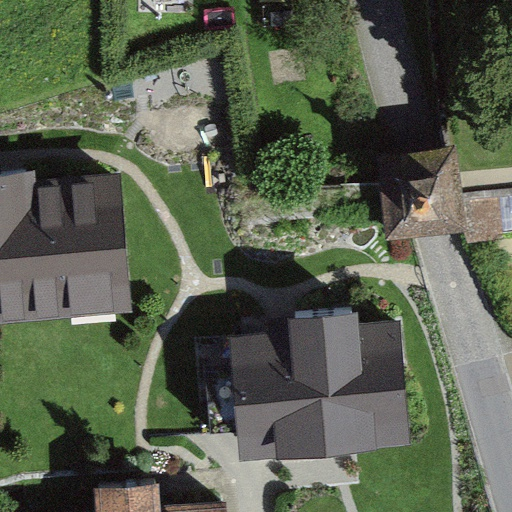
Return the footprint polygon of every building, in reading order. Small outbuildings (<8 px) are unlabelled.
[(416,153),(385,156),(385,204),(390,227),(434,224),(462,221),(460,197),(455,150),(416,153)] [(120,170),(0,180),(0,322),(132,311),(120,170)] [(511,192),(460,197),(462,221),(471,232),(511,228),(511,192)] [(405,436),(392,316),(223,335),(236,455),(405,436)] [(230,511),(230,505),(165,510),(164,487),(93,492),(94,511),(230,511)]
